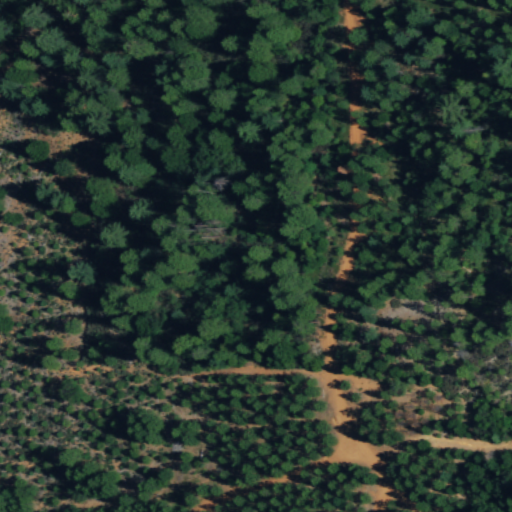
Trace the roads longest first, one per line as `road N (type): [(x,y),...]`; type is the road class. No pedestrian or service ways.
road 1 (track): [(353,452),(325,351),(353,218),(343,0)]
road 2 (track): [(182,511),(353,452),(370,457),(418,511)]
